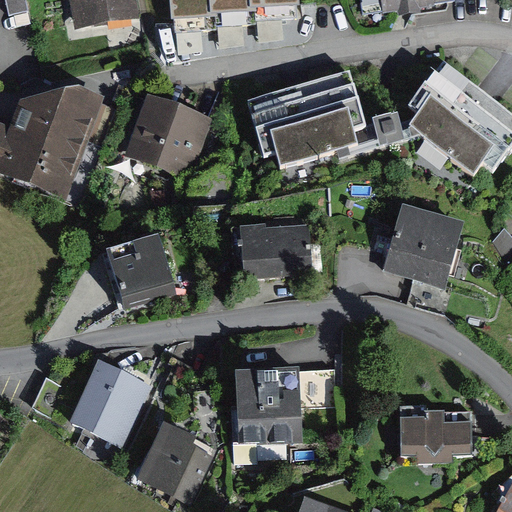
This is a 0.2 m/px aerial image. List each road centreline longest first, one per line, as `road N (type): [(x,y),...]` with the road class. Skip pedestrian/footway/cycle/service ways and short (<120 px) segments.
road 1 (residential): [(0,364),(134,336),(351,309),(431,329),(496,368),(511,389)]
road 2 (residential): [(511,36),(437,31),(178,75)]
